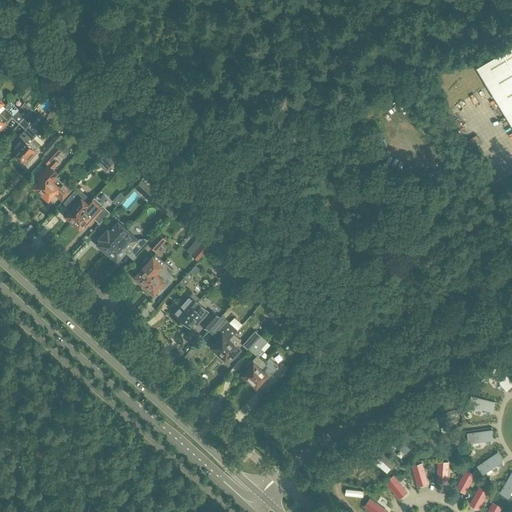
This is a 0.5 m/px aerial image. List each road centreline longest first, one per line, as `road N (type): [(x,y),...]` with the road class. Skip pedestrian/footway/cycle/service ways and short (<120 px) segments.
road 1 (residential): [(276,476),(0,228)]
road 2 (primary): [(259,491),(0,261)]
road 3 (primary): [(0,286),(246,503)]
road 4 (unclassified): [(511,322),(276,476)]
